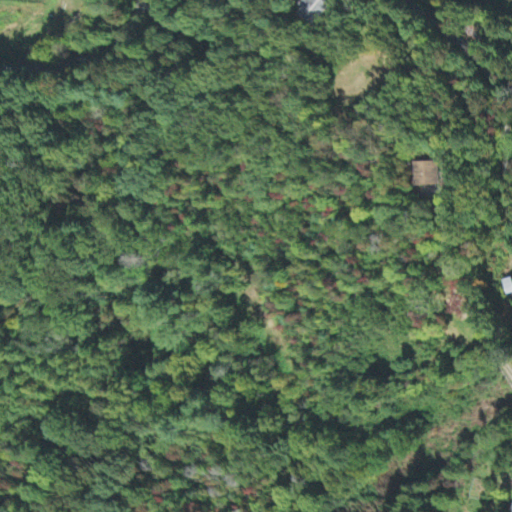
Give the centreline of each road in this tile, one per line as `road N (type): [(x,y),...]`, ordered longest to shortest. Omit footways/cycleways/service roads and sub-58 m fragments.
road 1 (residential): [(388,0),(481,62),(507,135),(511,233)]
road 2 (residential): [(0,70),(109,52),(125,43),(141,0)]
